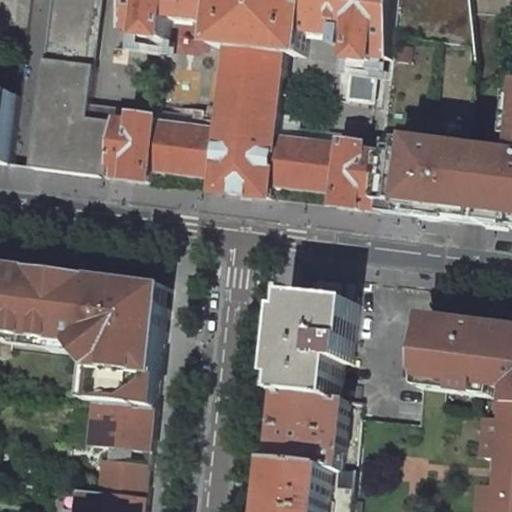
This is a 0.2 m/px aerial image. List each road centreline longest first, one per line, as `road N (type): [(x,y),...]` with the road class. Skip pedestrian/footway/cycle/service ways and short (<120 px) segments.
road 1 (residential): [(215,511),(247,238)]
road 2 (residential): [(247,238),(511,270)]
road 3 (residential): [(0,205),(247,238)]
